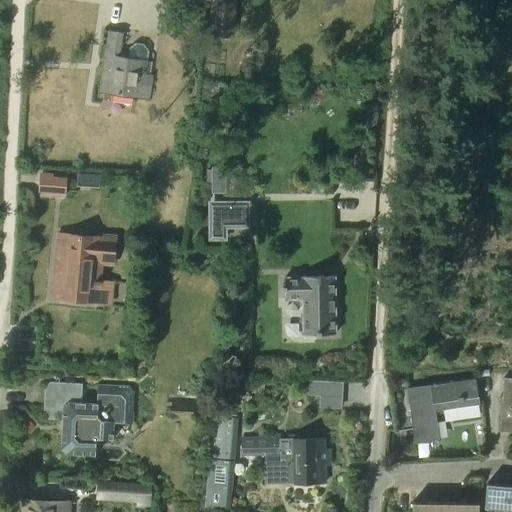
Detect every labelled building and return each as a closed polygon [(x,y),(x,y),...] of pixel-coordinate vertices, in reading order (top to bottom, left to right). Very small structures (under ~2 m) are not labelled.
[(233,37),(235,0),(212,0),(210,36),(233,37)] [(204,28),(205,8),(182,7),(181,27),(204,28)] [(124,33),(109,31),(101,90),(151,97),(154,75),(151,75),(152,62),(147,61),(149,51),(144,43),(136,42),(130,48),(128,58),(120,57),(124,33)] [(100,176),(78,175),(77,186),(99,187),(100,176)] [(52,195),(52,198),(67,199),(68,182),(53,181),(53,177),(41,176),(40,194),(52,195)] [(239,227),(239,226),(230,226),(230,203),(239,203),(239,202),(212,202),(212,227),(239,227)] [(71,237),(60,236),(53,297),(100,301),(103,265),(105,265),(106,261),(118,262),(120,238),(71,235),(71,237)] [(162,290),(162,258),(142,257),(142,290),(162,290)] [(284,280),(282,280),(283,287),(285,287),(285,299),(303,299),(303,334),(336,333),(335,275),(302,275),(302,276),(284,277),(284,280)] [(511,377),(505,377),(500,431),(511,431),(511,377)] [(415,441),(438,438),(435,410),(479,404),(478,396),(476,378),(408,387),(415,441)] [(98,403),(83,402),(85,384),(52,381),(48,385),(46,413),(50,418),(65,419),(62,448),(67,452),(96,455),(97,441),(102,437),(114,438),(116,421),(133,422),(134,391),(130,386),(100,385),(98,403)] [(309,381),(309,394),(321,395),(321,382),(309,381)] [(217,511),(230,511),(239,418),(211,416),(202,511),(217,511)] [(324,449),(324,438),(241,439),(241,455),(266,455),(266,481),(325,480),(324,456),(330,456),(330,448),(324,449)] [(97,482),(96,499),(135,502),(135,504),(148,505),(150,485),(97,482)] [(511,485),(487,484),(485,508),(511,510),(511,485)] [(70,511),(70,502),(32,500),(32,502),(25,502),(24,511),(70,511)] [(478,511),(479,503),(413,502),(412,511),(478,511)]
